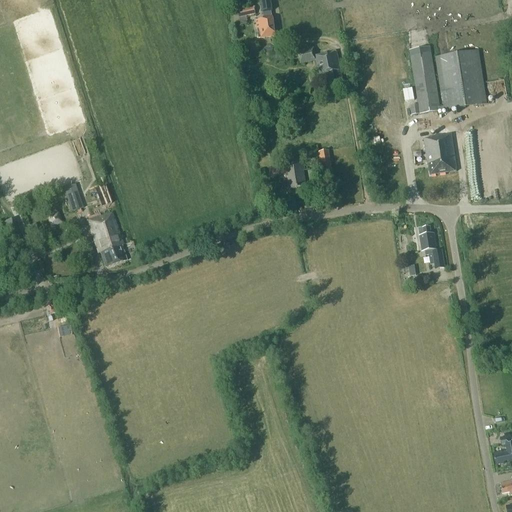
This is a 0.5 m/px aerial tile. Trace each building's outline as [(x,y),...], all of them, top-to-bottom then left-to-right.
[(272,11),(270,0),(260,0),(264,20),(256,21),(258,34),(256,34),(257,39),(274,37),(270,11),(272,11)] [(255,15),(254,7),(236,12),(240,25),(248,23),(247,18),(255,15)] [(410,106),(411,117),(486,104),(478,52),(435,58),(442,107),(440,108),(430,47),(409,51),(417,105),(410,106)] [(337,53),(315,57),(313,50),(298,53),(300,65),(316,62),(319,76),(328,74),(330,85),(343,83),(337,53)] [(414,89),(404,90),(405,103),(415,101),(414,89)] [(432,140),(423,141),(424,148),(422,148),(423,152),(425,151),(427,165),(428,165),(429,176),(456,172),(450,135),(432,137),(432,140)] [(332,171),(329,151),(319,153),(317,146),(311,147),(312,152),(310,153),(311,159),(319,157),(322,173),(332,171)] [(302,171),(305,171),(303,159),(283,162),(284,169),(285,168),(286,177),(287,177),(290,189),(305,186),(302,171)] [(63,189),(71,213),(84,209),(76,185),(63,189)] [(115,206),(107,187),(99,190),(107,209),(115,206)] [(121,245),(123,244),(112,212),(86,220),(97,253),(100,252),(105,267),(126,260),(121,245)] [(57,213),(47,217),(50,227),(61,224),(57,213)] [(14,221),(0,226),(10,253),(24,248),(14,221)] [(426,257),(430,256),(433,255),(435,270),(444,269),(441,252),(435,253),(434,245),(435,245),(434,234),(431,234),(430,228),(418,229),(420,237),(419,237),(422,253),(425,252),(426,257)] [(501,446),(505,445),(506,451),(493,453),(496,466),(511,462),(511,442),(511,436),(509,437),(508,434),(504,434),(505,437),(500,438),(501,446)] [(511,481),(501,483),(503,493),(509,492),(510,495),(511,494),(511,481)]
